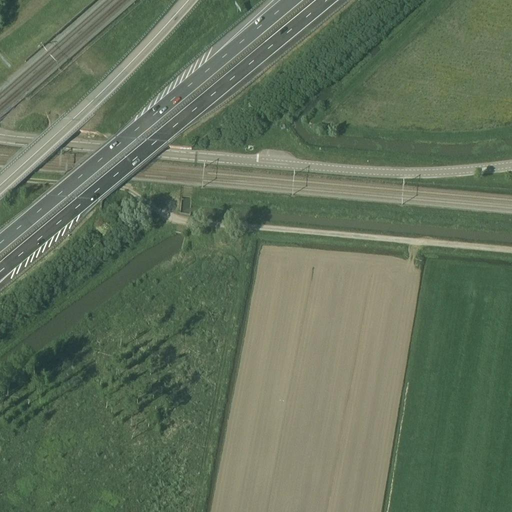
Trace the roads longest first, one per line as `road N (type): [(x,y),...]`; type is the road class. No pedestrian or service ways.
road 1 (unclassified): [(511,250),(194,222),(120,186),(0,173)]
road 2 (unclassified): [(511,162),(336,168),(0,136)]
road 3 (motorway): [(0,273),(328,0)]
road 4 (motorway): [(293,0),(0,244)]
road 5 (motorway): [(193,0),(0,191)]
